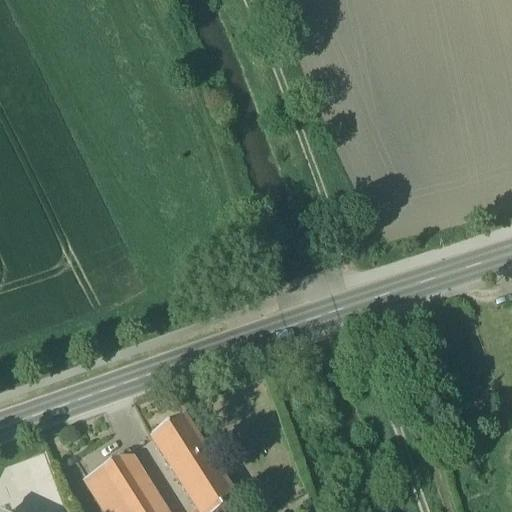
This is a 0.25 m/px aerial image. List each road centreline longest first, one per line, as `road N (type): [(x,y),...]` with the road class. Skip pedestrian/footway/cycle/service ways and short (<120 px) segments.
road 1 (track): [(254,0),(379,333),(432,511)]
road 2 (primary): [(0,429),(511,255)]
road 3 (track): [(386,273),(458,511)]
